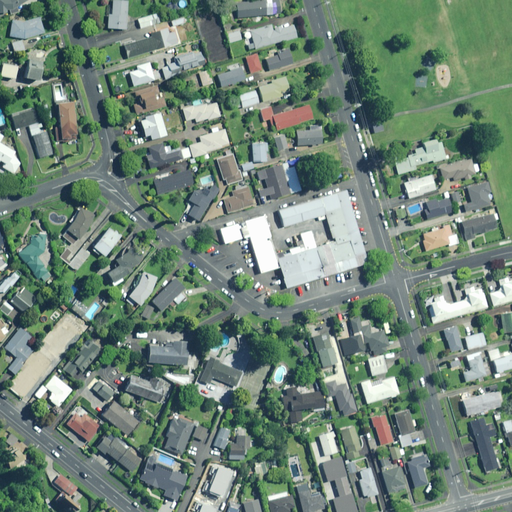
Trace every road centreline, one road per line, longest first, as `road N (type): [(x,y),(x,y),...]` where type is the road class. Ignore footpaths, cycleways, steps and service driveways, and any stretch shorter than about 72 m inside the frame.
road 1 (residential): [(104,183),(260,309),(282,313),(395,281)]
road 2 (residential): [(395,281),(311,0)]
road 3 (residential): [(463,506),(395,281)]
road 4 (residential): [(66,0),(110,148),(104,183)]
road 5 (tertiary): [(134,511),(0,402)]
road 6 (residential): [(511,252),(395,281)]
